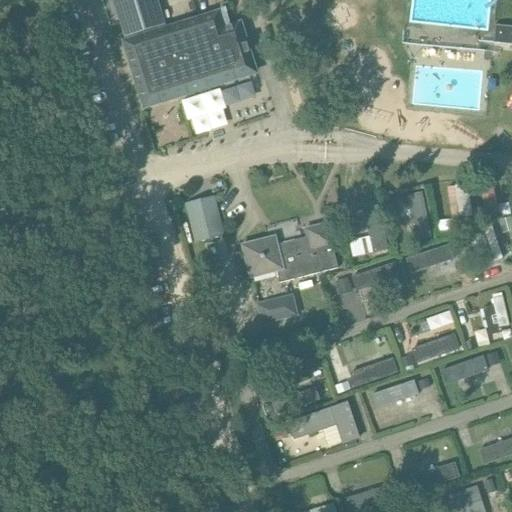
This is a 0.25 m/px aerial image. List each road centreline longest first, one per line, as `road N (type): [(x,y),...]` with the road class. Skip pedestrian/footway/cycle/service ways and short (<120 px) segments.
road 1 (track): [(253,511),(149,178)]
road 2 (unclassified): [(149,178),(85,0)]
